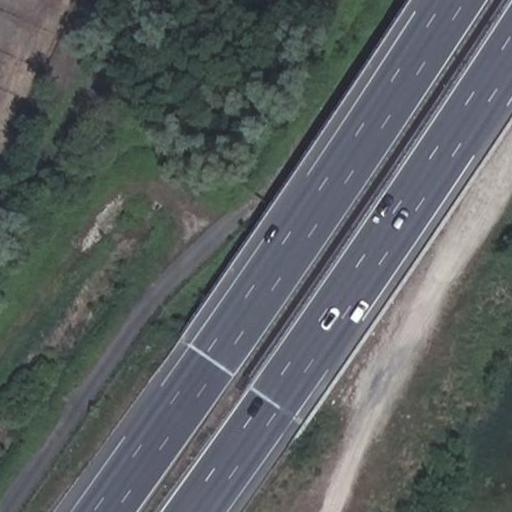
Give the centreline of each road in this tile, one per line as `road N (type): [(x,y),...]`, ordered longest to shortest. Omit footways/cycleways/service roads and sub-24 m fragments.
road 1 (motorway): [(452,0),(102,511)]
road 2 (motorway): [(194,511),(408,222),(511,63)]
